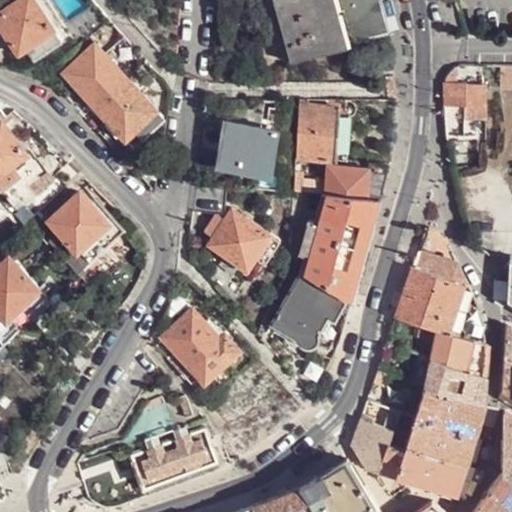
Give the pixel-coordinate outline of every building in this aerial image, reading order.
[(30,47),(50,33),(28,0),(16,0),(0,10),(0,24),(7,34),(20,53),(30,47)] [(28,0),(50,33),(57,28),(38,0),(28,0)] [(390,33),(380,0),(274,0),(277,9),(283,8),(285,16),(279,18),(292,60),(349,44),(390,33)] [(90,16),(99,27),(110,18),(100,7),(90,16)] [(69,52),(56,63),(134,146),(149,131),(165,117),(118,65),(121,61),(113,54),(109,56),(96,41),(76,58),(69,52)] [(511,62),(500,62),(501,89),(511,88),(511,62)] [(467,83),(445,83),(444,106),(487,106),(487,85),(467,85),(467,83)] [(309,99),(300,99),(296,156),(336,159),(339,105),(309,103),(309,99)] [(349,106),(339,105),(336,159),(347,159),(349,106)] [(0,111),(0,186),(10,199),(20,196),(25,201),(55,178),(34,152),(30,153),(13,128),(25,118),(20,113),(16,109),(5,118),(0,111)] [(280,126),(228,118),(225,133),(219,166),(271,174),(280,126)] [(80,172),(70,161),(58,172),(67,183),(80,172)] [(349,166),(348,194),(381,196),(391,162),(381,161),(371,161),(371,167),(349,166)] [(327,183),(327,193),(348,194),(349,166),(349,165),(328,164),(327,183)] [(296,171),(295,190),(303,191),(304,181),(305,171),(296,171)] [(304,181),(303,191),(322,192),(327,193),(327,183),(304,181)] [(228,186),(197,184),(196,209),(227,211),(228,186)] [(72,258),(86,271),(89,268),(87,266),(92,262),(82,249),(111,222),(96,205),(81,189),(49,219),(77,252),(72,258)] [(310,253),(305,272),(346,295),(346,296),(353,298),(367,247),(381,196),(348,194),(327,193),(318,224),(310,253)] [(273,232),(233,207),(227,217),(217,212),(205,231),(215,236),(211,242),(253,271),(257,266),(260,260),(266,264),(281,240),(272,234),(273,232)] [(301,250),(310,253),(318,224),(309,221),(301,250)] [(432,252),(410,320),(451,332),(452,330),(473,337),(487,293),(473,265),(432,252)] [(0,314),(1,314),(6,319),(23,302),(41,286),(11,253),(0,263),(0,314)] [(273,323),(297,337),(299,338),(300,340),(301,342),(302,344),(305,346),(307,346),(310,346),(312,346),(315,344),(316,343),(318,340),(318,337),(318,333),(328,314),(335,318),(346,299),(301,274),(287,298),(273,323)] [(194,307),(163,335),(207,381),(242,348),(234,339),(225,330),(220,335),(194,307)] [(0,333),(11,324),(6,319),(1,314),(0,314),(0,333)] [(294,343),(297,337),(273,323),(270,329),(294,343)] [(503,387),(511,392),(511,327),(508,326),(505,356),(503,387)] [(490,343),(486,342),(473,337),(452,330),(451,332),(441,345),(431,357),(487,375),(490,343)] [(418,355),(405,350),(403,356),(417,360),(418,355)] [(485,403),(487,375),(431,357),(428,370),(425,384),(485,403)] [(480,417),(485,403),(425,384),(416,413),(476,432),(480,417)] [(406,446),(416,413),(400,408),(394,428),(390,441),(406,446)] [(511,415),(504,410),(502,469),(511,475),(511,415)] [(471,448),(476,432),(416,413),(406,446),(466,464),(471,448)] [(388,440),(390,441),(394,428),(360,417),(356,430),(351,444),(351,445),(367,466),(378,469),(388,440)] [(219,462),(206,426),(131,454),(145,490),(219,462)] [(397,475),(406,446),(390,441),(388,440),(378,469),(397,475)] [(109,446),(82,456),(86,468),(114,458),(109,446)] [(466,464),(406,446),(397,475),(457,493),(462,478),(466,464)] [(380,511),(383,511),(349,456),(326,470),(304,484),(301,485),(319,511),(380,511)] [(511,511),(511,475),(502,469),(471,511),(511,511)] [(278,494),(254,503),(259,511),(319,511),(301,485),(278,494)] [(446,511),(432,500),(421,509),(416,511),(446,511)] [(230,511),(259,511),(254,503),(230,511)]
